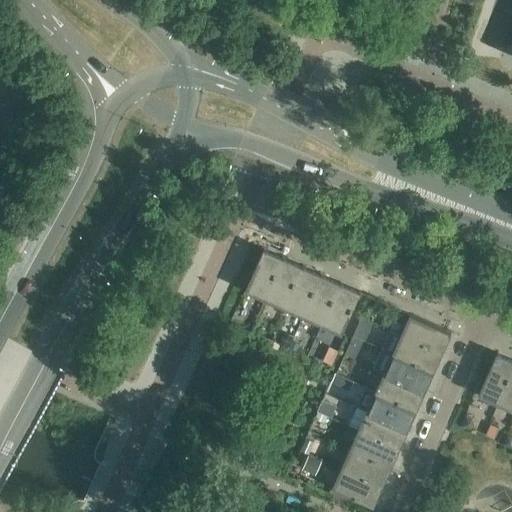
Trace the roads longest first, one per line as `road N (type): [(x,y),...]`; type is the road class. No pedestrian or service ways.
road 1 (secondary): [(0,442),(170,152)]
road 2 (tertiary): [(483,217),(229,83)]
road 3 (tertiary): [(218,134),(384,193),(483,217)]
road 4 (secondary): [(102,133),(0,320)]
road 5 (residential): [(401,511),(486,319)]
road 6 (residential): [(486,319),(347,258)]
